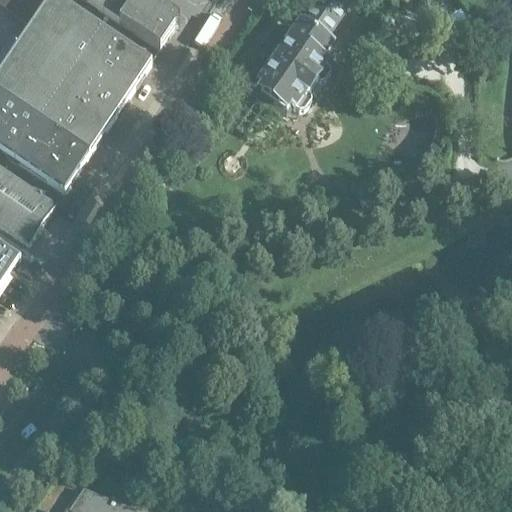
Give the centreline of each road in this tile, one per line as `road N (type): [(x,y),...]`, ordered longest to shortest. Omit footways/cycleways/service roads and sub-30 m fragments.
road 1 (unclassified): [(0,366),(248,0)]
road 2 (unknown): [(358,227),(327,120),(334,88),(369,49),(435,61),(465,89),(476,186)]
